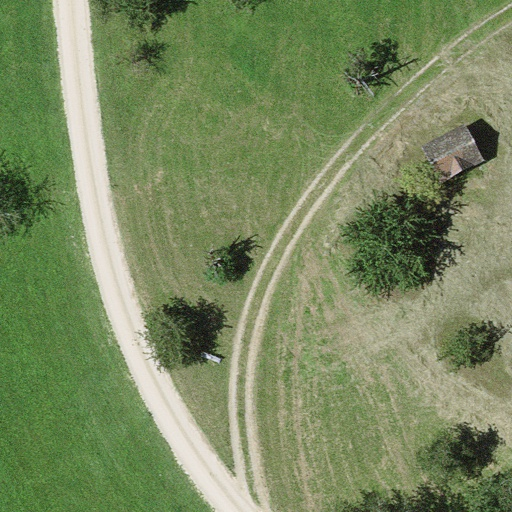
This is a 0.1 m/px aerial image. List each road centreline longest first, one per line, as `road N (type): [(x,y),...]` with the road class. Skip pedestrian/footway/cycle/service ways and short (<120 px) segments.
road 1 (track): [(239,511),(241,333),(270,263),(318,175),(415,72),(511,11)]
road 2 (residential): [(231,511),(153,400),(118,320),(77,138),(64,0)]
